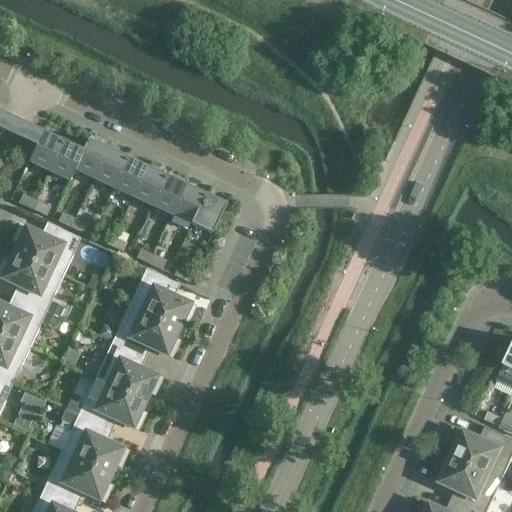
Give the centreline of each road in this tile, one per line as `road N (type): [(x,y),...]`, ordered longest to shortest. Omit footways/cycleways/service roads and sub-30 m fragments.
road 1 (residential): [(141,511),(278,203),(236,172),(36,83)]
road 2 (tertiary): [(275,511),(511,0)]
road 3 (residential): [(382,511),(477,310),(511,307)]
road 4 (primary): [(388,0),(511,57)]
